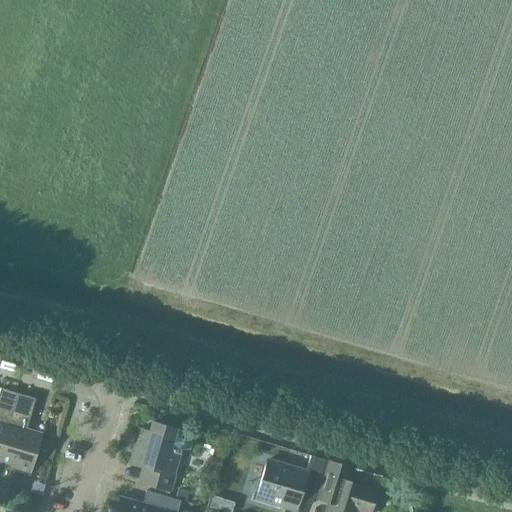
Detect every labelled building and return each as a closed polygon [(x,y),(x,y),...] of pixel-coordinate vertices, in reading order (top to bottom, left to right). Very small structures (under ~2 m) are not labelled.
[(0,444),(3,445),(18,394),(1,389),(0,392),(0,444)] [(18,394),(3,445),(36,455),(43,433),(27,429),(35,399),(18,394)] [(146,469),(142,483),(139,482),(139,483),(170,492),(175,476),(168,474),(174,454),(192,451),(196,436),(153,423),(150,433),(140,430),(130,464),(146,469)] [(3,445),(0,456),(0,499),(6,501),(14,472),(30,476),(36,455),(3,445)] [(306,472),(267,461),(256,499),(296,511),(301,492),(315,496),(325,461),(310,457),(306,472)] [(370,511),(372,510),(377,492),(363,488),(364,487),(339,480),(343,466),(329,462),(321,489),(333,493),(327,511),(370,511)] [(120,498),(115,511),(161,511),(162,511),(163,511),(177,511),(181,502),(146,492),(142,505),(120,498)]
